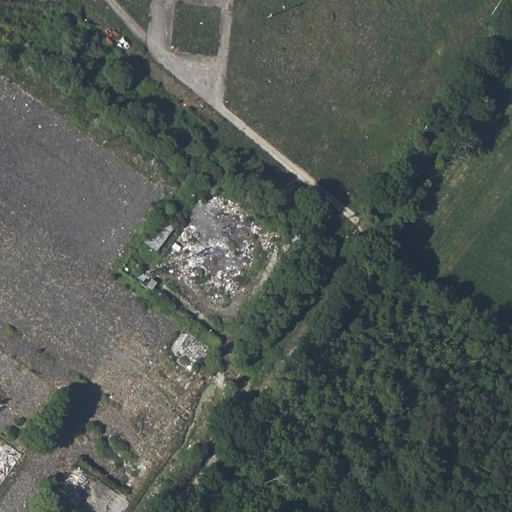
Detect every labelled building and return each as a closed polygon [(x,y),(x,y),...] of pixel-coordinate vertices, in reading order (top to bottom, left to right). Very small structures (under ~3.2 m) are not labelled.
[(25,97),(19,110),(32,116),(39,103),(25,97)] [(0,112),(8,113),(9,103),(0,102),(0,112)] [(52,196),(62,205),(71,195),(61,186),(52,196)] [(145,243),(159,251),(174,224),(160,216),(145,243)] [(251,293),(256,296),(260,290),(262,291),(269,279),(261,274),(251,293)]
